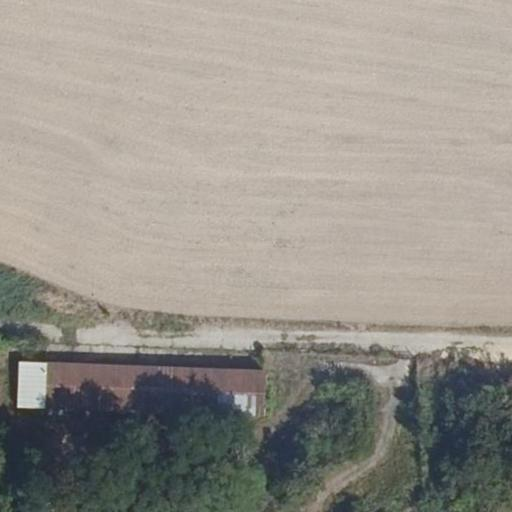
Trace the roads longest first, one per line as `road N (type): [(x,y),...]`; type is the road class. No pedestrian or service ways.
road 1 (track): [(0,327),(511,346)]
road 2 (track): [(414,341),(378,452),(312,511)]
